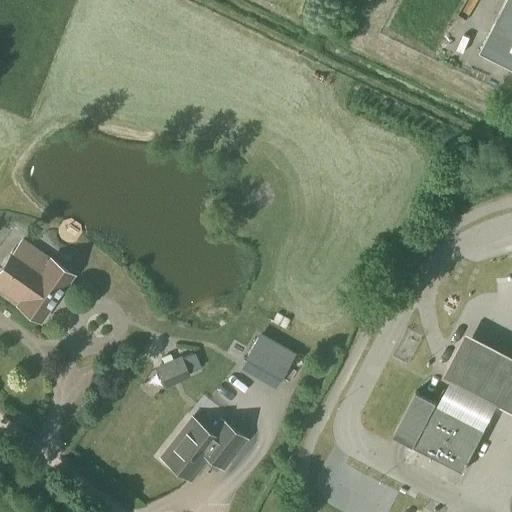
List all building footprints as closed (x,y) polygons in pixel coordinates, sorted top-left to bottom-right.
[(511,0),(506,0),(479,52),(511,68),(511,0)] [(50,260),(42,255),(20,239),(14,248),(0,268),(0,290),(19,304),(18,305),(39,320),(71,275),(50,260)] [(511,240),(493,244),(496,256),(511,253),(511,240)] [(448,363),(445,367),(454,371),(440,397),(487,421),(491,411),(500,395),(511,402),(511,346),(475,327),(469,324),(448,363)] [(163,390),(191,378),(181,356),(154,367),(163,390)] [(464,466),(487,422),(487,421),(440,397),(418,385),(395,430),(464,466)] [(210,432),(192,418),(161,457),(190,480),(208,457),(222,468),(245,439),(220,420),(210,432)]
